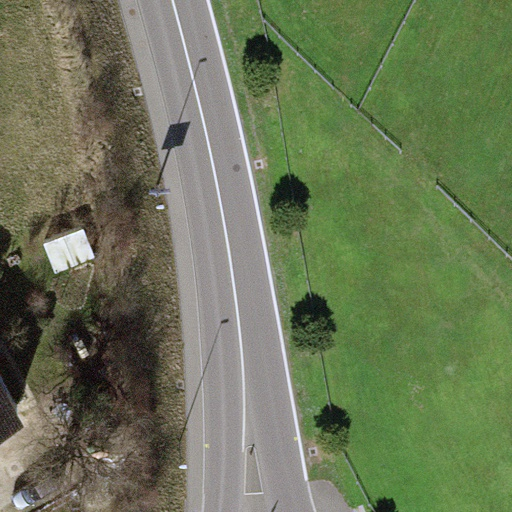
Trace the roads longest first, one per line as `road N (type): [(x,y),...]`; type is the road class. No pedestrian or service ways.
road 1 (secondary): [(246,379),(214,162),(170,0)]
road 2 (secondary): [(281,511),(246,379)]
road 3 (secondary): [(246,379),(221,511)]
